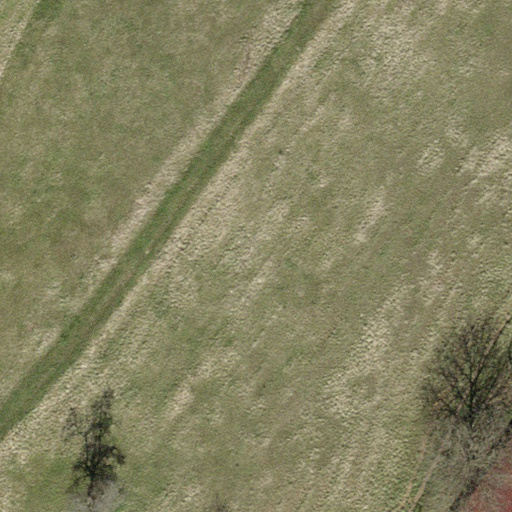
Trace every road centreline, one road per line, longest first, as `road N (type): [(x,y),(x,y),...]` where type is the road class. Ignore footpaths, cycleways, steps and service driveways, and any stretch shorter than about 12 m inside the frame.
road 1 (track): [(337,0),(131,277),(0,417)]
road 2 (track): [(58,0),(0,123)]
